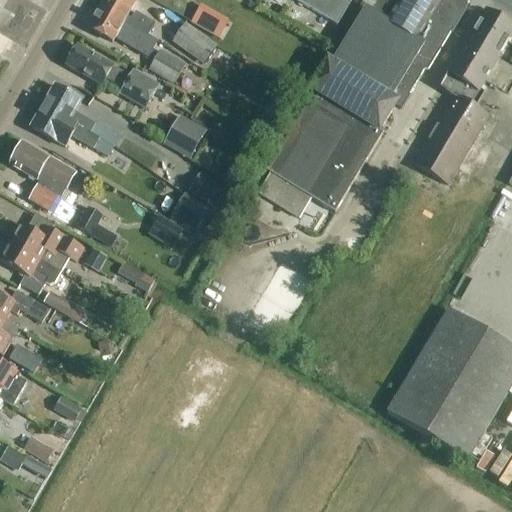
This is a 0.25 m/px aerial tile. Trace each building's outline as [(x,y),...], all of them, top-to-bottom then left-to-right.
[(127,0),(105,0),(99,11),(156,43),(156,42),(147,37),(154,25),(135,13),(130,21),(126,18),(135,4),(127,0)] [(199,0),(217,12),(224,0),(199,0)] [(364,0),(359,9),(364,12),(332,65),(327,61),(303,101),(307,104),(265,173),(269,175),(257,195),(299,220),(311,201),(334,215),(384,132),(381,130),(395,106),(399,109),(421,73),(428,71),(464,11),(465,7),(464,5),(462,2),(458,0),(364,0)] [(297,0),(295,5),(336,29),(353,0),(297,0)] [(99,11),(87,31),(111,45),(114,41),(146,60),(156,43),(99,11)] [(511,35),(511,30),(485,14),(440,91),(453,98),(414,165),(448,185),(488,117),(474,109),(483,95),(478,92),(511,35)] [(218,49),(185,25),(172,44),(205,68),(218,49)] [(77,49),(65,69),(100,89),(105,82),(123,92),(120,98),(145,112),(160,87),(134,73),(130,80),(77,49)] [(160,52),(148,72),(174,87),(186,67),(160,52)] [(80,104),(54,89),(42,110),(77,130),(77,129),(90,137),(91,135),(96,126),(75,114),(80,104)] [(77,130),(42,110),(30,131),(56,146),(57,144),(65,149),(71,139),(107,160),(113,150),(90,137),(77,129),(77,130)] [(17,112),(7,129),(15,134),(25,117),(17,112)] [(163,145),(190,161),(207,133),(180,117),(163,145)] [(126,165),(154,177),(163,155),(136,143),(126,165)] [(74,176),(21,146),(8,167),(39,185),(37,188),(60,201),(74,176)] [(188,194),(219,214),(231,194),(200,174),(188,194)] [(65,204),(60,201),(37,188),(29,203),(57,219),(65,204)] [(184,196),(171,218),(198,235),(212,213),(184,196)] [(68,224),(101,243),(107,232),(98,227),(104,218),(79,204),(68,224)] [(182,233),(158,218),(148,236),(172,251),(182,233)] [(45,242),(19,227),(8,245),(60,275),(68,261),(75,265),(83,253),(50,234),(45,242)] [(60,275),(8,245),(0,259),(0,264),(24,279),(19,287),(37,298),(44,286),(49,288),(54,287),(60,275)] [(107,260),(93,252),(85,267),(98,275),(107,260)] [(9,303),(0,297),(0,321),(14,330),(15,328),(4,322),(9,314),(16,318),(18,313),(40,326),(48,313),(15,293),(9,303)] [(76,309),(50,293),(43,305),(78,325),(80,321),(81,322),(84,316),(75,311),(76,309)] [(133,319),(140,306),(129,300),(122,312),(133,319)] [(511,386),(511,350),(448,312),(386,415),(466,463),(511,386)] [(0,321),(0,357),(2,359),(9,346),(8,345),(11,340),(9,339),(14,330),(0,321)] [(108,343),(98,346),(100,353),(110,351),(108,343)] [(21,369),(29,354),(16,347),(8,362),(21,369)] [(0,400),(13,408),(27,384),(18,379),(19,377),(0,366),(0,400)] [(53,412),(74,424),(81,412),(61,399),(53,412)] [(14,416),(29,424),(36,412),(21,404),(14,416)] [(23,452),(46,466),(54,452),(31,439),(23,452)] [(0,463),(18,474),(27,459),(8,449),(0,462),(0,463)]
